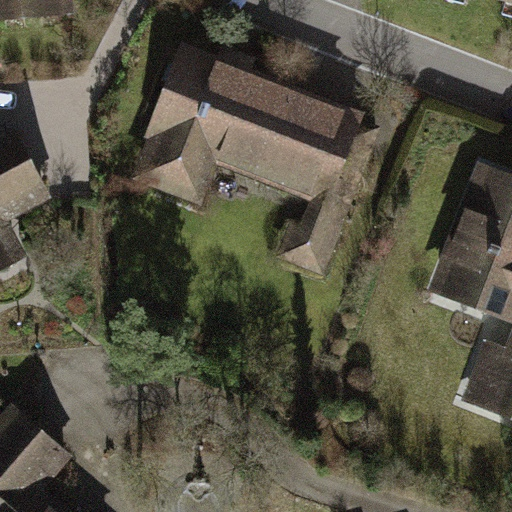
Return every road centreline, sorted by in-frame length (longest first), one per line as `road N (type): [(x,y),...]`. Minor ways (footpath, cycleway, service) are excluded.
road 1 (residential): [(511,506),(146,416)]
road 2 (residential): [(259,0),(328,38),(511,96)]
